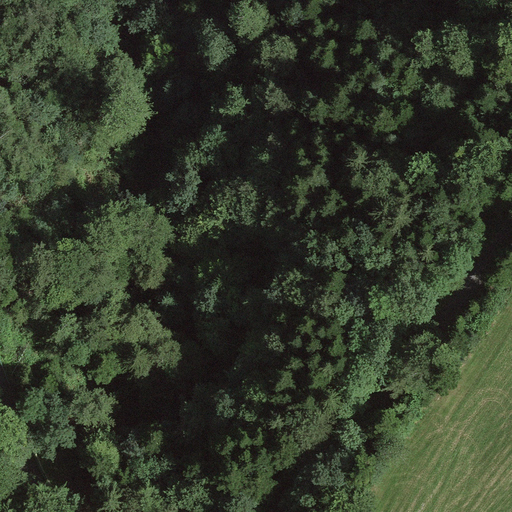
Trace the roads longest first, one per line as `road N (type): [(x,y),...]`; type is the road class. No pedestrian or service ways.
road 1 (unclassified): [(511,229),(276,511)]
road 2 (track): [(388,292),(428,144),(461,95),(511,45)]
road 3 (track): [(307,479),(388,292)]
road 4 (unclassified): [(61,511),(22,458),(0,381)]
